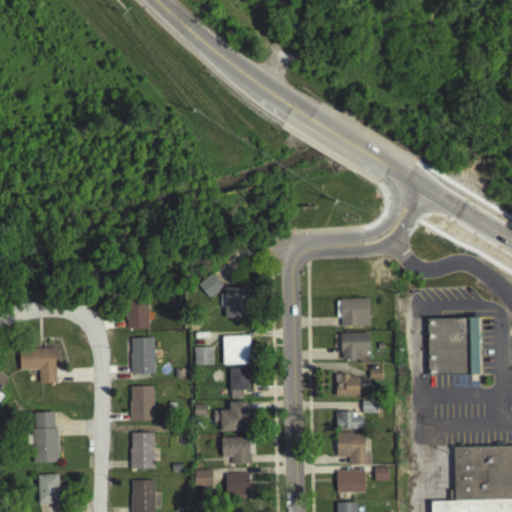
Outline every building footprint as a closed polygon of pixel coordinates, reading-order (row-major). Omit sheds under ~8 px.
[(196,288),(207,301),(221,290),(210,277),(196,288)] [(223,322),(244,322),(245,292),(223,291),(223,322)] [(368,330),(367,302),(338,303),(339,330),(368,330)] [(146,332),(145,304),(124,304),(125,332),(146,332)] [(426,322),(477,321),(479,378),(428,379),(426,322)] [(358,364),(358,359),(367,359),(367,337),(339,337),(339,364),(358,364)] [(221,368),(248,368),(247,340),(221,340),(221,368)] [(130,378),(152,377),(151,341),(128,342),(130,378)] [(193,369),(211,368),(210,351),(192,351),(193,369)] [(54,387),(53,352),(18,353),(18,373),(37,373),(37,387),(54,387)] [(247,394),(247,373),(228,373),(228,401),(241,401),(241,394),(247,394)] [(334,400),(358,399),(358,379),(333,380),(334,400)] [(128,390),(128,425),(152,424),(151,390),(128,390)] [(376,405),(360,404),(359,416),(375,417),(376,405)] [(212,426),(218,426),(218,435),(249,434),(248,405),(226,406),(226,414),(211,414),(212,426)] [(351,415),(334,416),(334,433),(361,432),(361,421),(351,421),(351,415)] [(55,466),(54,416),(31,416),(32,467),(55,466)] [(128,472),(151,472),(151,436),(128,436),(128,472)] [(369,468),(369,458),(363,458),(362,436),(334,437),(335,461),(347,461),(347,468),(369,468)] [(220,461),(229,461),(229,469),(249,468),(249,441),(219,441),(220,461)] [(511,511),(511,450),(452,451),(453,507),(430,507),(430,511),(511,511)] [(372,485),(386,484),(386,470),(372,471),(372,485)] [(210,473),(192,473),(192,491),(210,491),(210,473)] [(334,496),(362,496),(362,474),(334,474),(334,496)] [(223,477),(224,502),(248,502),(248,477),(223,477)] [(35,478),(36,508),(57,508),(57,478),(35,478)] [(152,511),(152,484),(129,484),(129,511),(152,511)]
